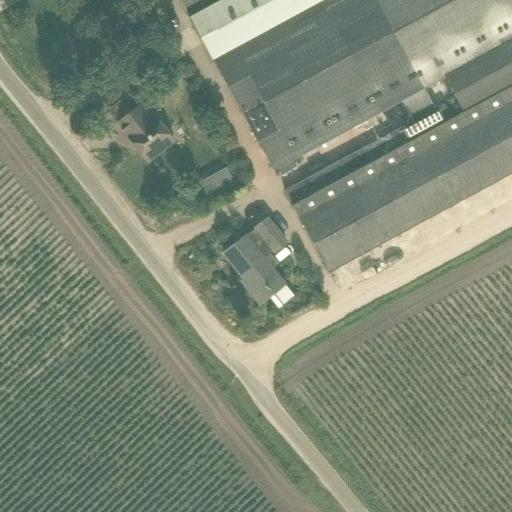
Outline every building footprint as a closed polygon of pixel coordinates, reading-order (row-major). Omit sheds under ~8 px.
[(425,89),(444,78),(463,113),(511,86),(511,0),(181,0),(191,18),(189,19),(211,60),(213,59),(274,171),(403,101),(414,121),(436,109),(425,89)] [(445,105),(436,109),(414,121),(285,192),(292,205),(291,206),(292,208),(294,208),(329,273),(511,173),(511,86),(463,113),(453,119),(445,105)] [(124,99),(134,111),(115,126),(128,142),(130,140),(148,163),(175,141),(155,116),(154,117),(143,104),(140,106),(130,94),(124,99)] [(227,168),(214,175),(222,192),(235,185),(227,168)] [(278,264),(270,254),(274,252),(275,253),(287,243),(268,219),(256,229),(256,230),(247,237),(246,237),(224,254),(249,286),(246,288),(260,305),(269,298),(279,309),(294,297),(285,286),(285,285),(272,269),(278,264)]
